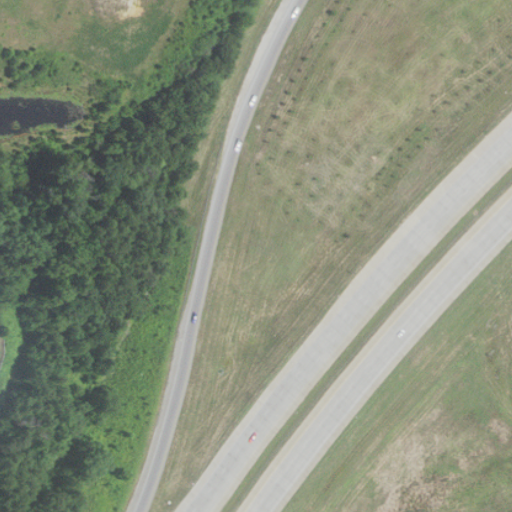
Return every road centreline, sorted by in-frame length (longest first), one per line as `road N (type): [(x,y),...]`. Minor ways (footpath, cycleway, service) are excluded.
road 1 (motorway): [(302,0),(240,134),(169,395),(128,511)]
road 2 (motorway): [(511,142),(362,299),(187,511)]
road 3 (motorway): [(249,511),(511,212)]
